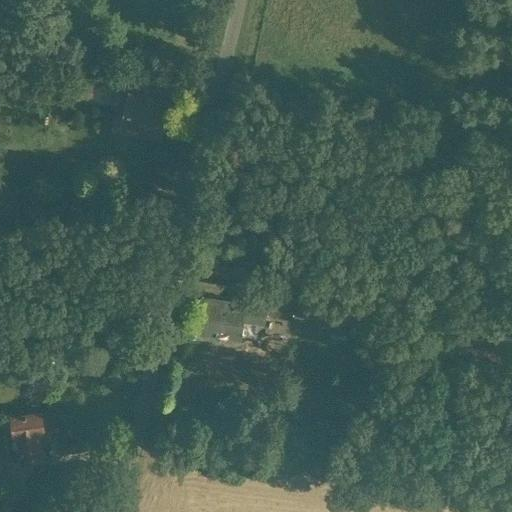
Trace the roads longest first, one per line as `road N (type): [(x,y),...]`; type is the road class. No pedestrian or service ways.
road 1 (unclassified): [(120,511),(240,0)]
road 2 (track): [(177,266),(511,311)]
